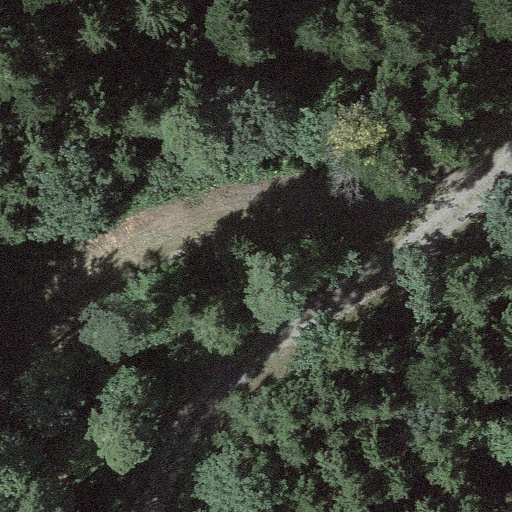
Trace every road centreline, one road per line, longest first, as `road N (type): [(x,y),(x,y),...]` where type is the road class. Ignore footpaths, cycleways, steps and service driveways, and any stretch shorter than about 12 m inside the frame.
road 1 (track): [(484,198),(245,242),(122,286),(55,340),(0,451)]
road 2 (track): [(511,160),(484,198),(211,368),(159,447),(142,511)]
